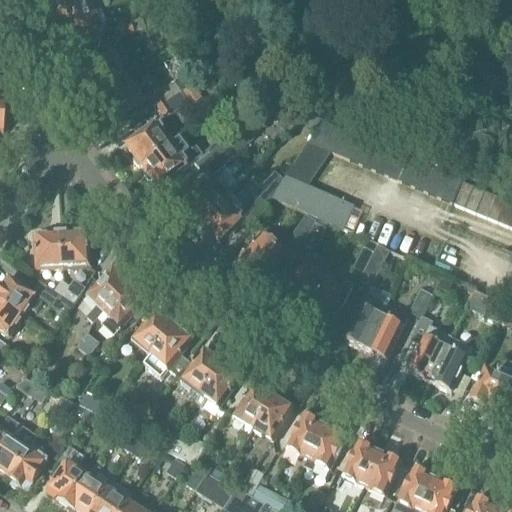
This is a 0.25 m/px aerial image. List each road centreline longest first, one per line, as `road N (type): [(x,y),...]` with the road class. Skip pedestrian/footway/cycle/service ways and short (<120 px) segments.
road 1 (residential): [(511,469),(340,388),(236,323),(159,256),(64,144)]
road 2 (residential): [(64,144),(21,54),(6,0)]
